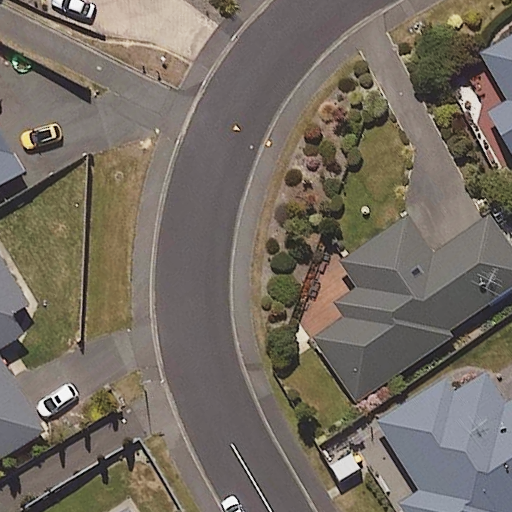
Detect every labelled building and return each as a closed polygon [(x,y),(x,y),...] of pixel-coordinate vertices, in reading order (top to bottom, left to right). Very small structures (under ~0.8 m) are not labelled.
[(511,45),(484,62),(491,73),(465,89),(511,169),(511,45)] [(0,195),(31,177),(0,125),(0,195)] [(511,293),(511,254),(487,219),(433,258),(407,223),(343,269),(359,292),(335,309),(344,322),(314,343),(357,404),(511,293)] [(36,312),(0,252),(0,466),(50,436),(2,357),(30,340),(19,322),(36,312)] [(511,511),(511,408),(506,412),(486,380),(454,401),(439,378),(376,418),(425,495),(401,510),(402,511),(511,511)]
